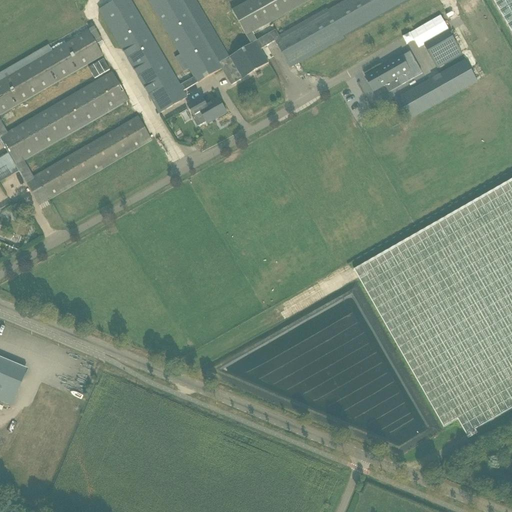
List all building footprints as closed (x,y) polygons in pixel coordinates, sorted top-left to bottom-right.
[(269,64),(261,50),(275,42),(291,69),(344,39),(342,37),(353,31),(407,0),(347,0),(328,11),(327,9),(279,36),(275,31),(268,35),(263,38),(257,42),(253,34),(259,30),(264,28),(312,0),(250,0),(241,6),(232,10),(247,38),(251,45),(229,58),(195,0),(149,0),(181,55),(175,58),(183,73),(188,70),(193,78),(188,81),(180,86),(173,72),(130,0),(116,0),(99,10),(160,114),(187,98),(184,91),(222,70),(231,86),(269,64)] [(511,0),(492,0),(511,34),(511,0)] [(151,140),(138,117),(32,178),(23,161),(128,100),(112,72),(6,134),(0,122),(0,114),(102,55),(88,31),(0,82),(0,138),(8,153),(0,157),(0,181),(19,171),(39,205),(151,140)] [(449,32),(424,45),(437,69),(460,56),(462,55),(449,32)] [(365,78),(372,89),(373,92),(386,85),(389,92),(422,73),(410,53),(365,78)] [(465,60),(396,99),(408,122),(477,83),(465,60)] [(206,106),(202,98),(188,105),(195,118),(193,119),(197,127),(206,122),(207,124),(215,120),(214,119),(226,112),(218,99),(206,106)] [(511,180),(354,270),(444,428),(458,420),(467,435),(511,409),(511,180)] [(19,204),(11,209),(16,218),(25,214),(19,204)] [(388,384),(397,386),(355,316),(344,322),(346,326),(339,331),(335,330),(333,336),(347,339),(340,343),(339,349),(347,351),(347,355),(337,361),(341,362),(342,364),(347,365),(352,373),(358,374),(361,379),(369,381),(372,385),(376,383),(377,384),(385,386),(388,384)] [(0,400),(11,406),(26,370),(0,359),(0,400)]
